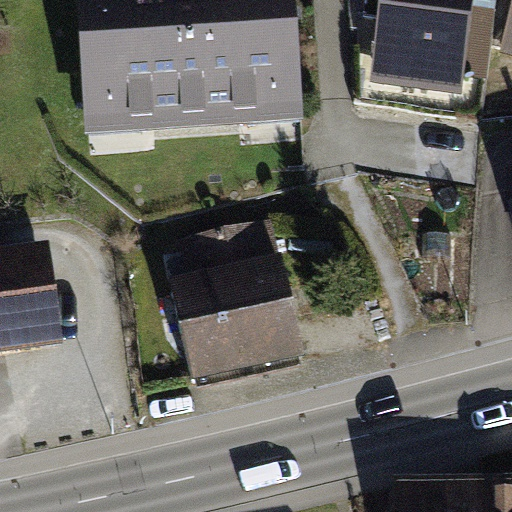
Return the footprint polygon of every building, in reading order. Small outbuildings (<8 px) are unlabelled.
[(66,0),(76,151),(295,137),(285,0),(66,0)] [(387,0),(378,89),(471,99),(481,0),(387,0)] [(0,364),(79,352),(62,238),(0,247),(0,364)] [(179,296),(203,389),(313,361),(289,268),(179,296)] [(511,511),(511,482),(407,483),(407,511),(511,511)]
